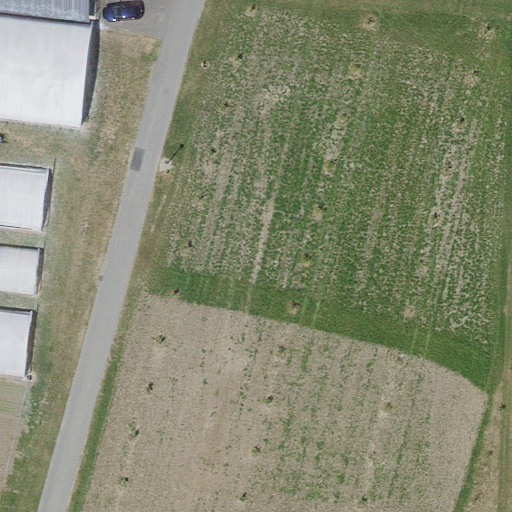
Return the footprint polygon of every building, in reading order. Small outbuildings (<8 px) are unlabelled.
[(87,0),(0,0),(0,10),(87,21),(87,0)] [(92,27),(0,15),(0,119),(80,129),(92,27)] [(0,228),(41,233),(48,169),(0,163),(0,228)] [(0,292),(35,296),(41,251),(0,246),(0,292)] [(0,371),(29,374),(36,309),(0,305),(0,371)]
